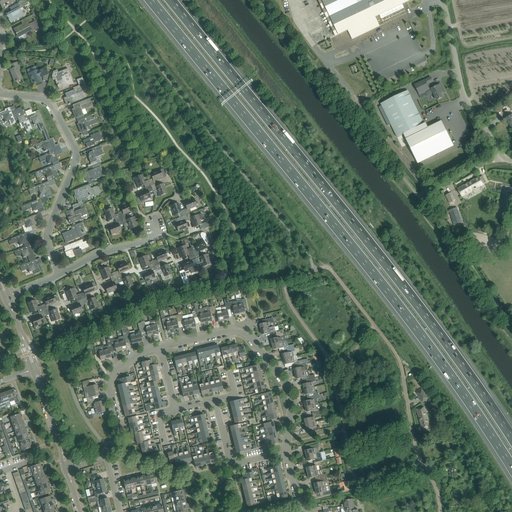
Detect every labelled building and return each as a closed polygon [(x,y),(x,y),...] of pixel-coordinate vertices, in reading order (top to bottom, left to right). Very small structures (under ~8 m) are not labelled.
[(10,23),(23,16),(20,9),(28,4),(25,0),(23,0),(14,5),(10,7),(12,11),(6,14),(6,16),(5,16),(8,19),(8,20),(9,20),(10,23)] [(422,7),(418,0),(319,0),(341,45),(351,41),(355,50),(376,40),(374,36),(379,34),(376,29),(422,7)] [(30,16),(25,19),(21,21),(22,24),(14,29),(20,40),(26,37),(24,34),(35,28),(36,29),(39,27),(36,21),(30,24),(29,25),(28,23),(32,21),(30,16)] [(12,69),(10,70),(15,82),(22,79),(17,67),(19,66),(17,62),(11,65),(12,69)] [(48,74),(46,69),(45,68),(37,71),(36,70),(28,74),(32,84),(40,80),(39,77),(41,76),(42,76),(48,74)] [(62,87),(66,86),(65,84),(68,83),(69,85),(73,83),(68,69),(62,71),(57,73),(59,77),(55,78),(57,85),(57,86),(57,87),(58,88),(59,88),(60,89),(60,88),(61,88),(62,88),(62,87)] [(433,88),(430,83),(433,82),(431,77),(415,85),(420,95),(431,89),(433,88)] [(440,85),(433,88),(431,89),(437,100),(442,97),(441,93),(443,92),(440,85)] [(69,104),(70,103),(84,97),(82,91),(76,94),(74,90),(65,94),(67,97),(64,98),(66,104),(68,103),(69,104)] [(407,90),(381,104),(397,137),(402,134),(414,159),(450,141),(440,121),(426,128),(424,123),(424,124),(407,90)] [(75,111),(72,112),(75,118),(76,118),(80,116),(83,115),(82,110),(85,109),(96,105),(94,100),(91,101),(89,98),(80,102),(77,103),(72,105),(75,111)] [(0,112),(0,118),(0,120),(4,118),(5,121),(4,121),(5,122),(6,122),(9,120),(10,124),(15,122),(15,121),(11,111),(10,108),(6,109),(7,110),(0,112)] [(11,111),(15,121),(18,119),(19,122),(19,123),(19,124),(21,128),(24,127),(26,131),(27,131),(27,132),(32,130),(30,124),(29,122),(27,116),(24,109),(22,110),(21,108),(19,109),(18,108),(11,111)] [(27,116),(29,122),(32,121),(34,124),(33,124),(33,125),(34,124),(37,123),(41,131),(46,129),(38,110),(35,112),(36,113),(27,116)] [(78,123),(77,124),(81,133),(82,133),(86,131),(87,130),(90,129),(89,126),(98,122),(95,116),(92,118),(91,115),(87,117),(84,118),(82,118),(83,121),(78,123)] [(87,148),(92,146),(95,144),(94,143),(102,140),(99,132),(90,136),(91,137),(83,141),(84,144),(85,144),(87,148)] [(48,149),(49,153),(56,151),(52,142),(54,141),(52,138),(35,145),(37,150),(43,147),(44,150),(44,152),(45,151),(48,149)] [(104,154),(101,149),(100,146),(91,149),(87,151),(87,152),(87,153),(87,154),(87,155),(88,155),(89,154),(90,156),(88,157),(91,163),(97,161),(95,158),(104,154)] [(115,151),(118,157),(125,154),(122,148),(115,151)] [(56,154),(57,153),(56,151),(49,153),(39,157),(41,162),(47,160),(48,163),(47,163),(48,164),(49,164),(49,163),(52,162),(53,165),(55,165),(59,163),(56,154)] [(105,170),(102,171),(100,167),(101,166),(100,163),(92,167),(93,169),(85,173),(86,176),(86,175),(87,177),(85,178),(86,178),(87,182),(88,182),(89,185),(93,183),(93,182),(97,180),(97,178),(107,174),(105,170)] [(56,168),(55,165),(53,165),(35,172),(37,178),(46,174),(47,177),(47,178),(48,178),(48,177),(51,176),(52,180),(58,177),(55,168),(56,168)] [(148,180),(150,186),(156,183),(155,181),(163,177),(160,170),(150,174),(152,178),(148,180)] [(145,188),(150,186),(148,180),(144,182),(142,175),(134,178),(138,187),(144,185),(145,188)] [(462,196),(482,185),(486,183),(482,176),(479,178),(479,177),(458,189),(462,196)] [(31,188),(28,189),(30,195),(33,193),(39,191),(40,194),(39,194),(40,195),(41,195),(41,194),(44,193),(46,196),(47,196),(52,194),(49,187),(48,185),(49,185),(48,182),(48,181),(31,188)] [(159,196),(167,193),(163,184),(157,186),(156,183),(150,186),(153,191),(154,193),(158,192),(159,196)] [(78,203),(94,197),(101,194),(98,186),(91,188),(89,185),(78,189),(73,191),(75,195),(76,194),(78,199),(76,199),(78,203)] [(151,197),(149,192),(153,191),(150,186),(145,188),(146,191),(138,194),(141,201),(151,197)] [(455,201),(453,197),(451,193),(446,195),(450,203),(455,201)] [(42,201),(41,198),(24,205),(26,210),(32,208),(33,211),(33,212),(35,212),(34,211),(37,210),(38,214),(41,213),(40,213),(45,211),(41,202),(42,201)] [(187,208),(184,210),(186,215),(191,213),(190,209),(196,206),(195,203),(193,199),(184,202),(187,208)] [(119,213),(121,219),(126,217),(125,214),(133,211),(130,203),(121,207),(123,212),(119,213)] [(178,203),(170,206),(174,215),(179,213),(181,217),(186,215),(184,210),(181,211),(178,203)] [(70,210),(65,212),(67,216),(70,214),(71,216),(67,217),(69,221),(68,221),(69,222),(70,224),(75,222),(81,219),(80,217),(87,214),(84,207),(81,209),(80,209),(74,211),(73,209),(70,210)] [(115,215),(112,208),(110,209),(109,207),(103,209),(108,221),(114,218),(115,221),(121,219),(119,213),(115,215)] [(462,222),(457,208),(449,211),(454,225),(462,222)] [(191,213),(186,215),(188,220),(191,219),(194,227),(198,226),(199,225),(201,229),(204,228),(205,228),(209,227),(210,227),(215,225),(214,225),(212,220),(203,223),(201,224),(201,223),(200,220),(201,220),(204,219),(203,217),(203,215),(203,216),(202,214),(201,214),(193,217),(191,213)] [(34,215),(20,221),(22,226),(26,225),(27,227),(26,228),(27,229),(28,229),(28,228),(31,227),(32,230),(33,230),(34,230),(34,229),(38,228),(35,221),(34,219),(36,218),(35,215),(34,215)] [(180,222),(175,224),(178,231),(188,228),(185,221),(188,220),(186,215),(181,217),(178,218),(180,222)] [(130,229),(137,226),(133,217),(127,220),(126,217),(121,219),(123,224),(124,228),(128,226),(130,229)] [(121,231),(119,226),(123,224),(121,219),(115,221),(117,224),(109,227),(112,235),(121,231)] [(66,243),(70,241),(86,234),(82,222),(75,225),(76,228),(62,234),(66,243)] [(11,239),(9,240),(11,245),(13,244),(19,242),(20,244),(19,245),(20,246),(21,246),(21,245),(24,244),(25,247),(31,244),(28,237),(28,236),(29,235),(28,232),(24,233),(11,239)] [(192,251),(194,256),(199,254),(198,251),(206,248),(203,240),(194,244),(196,249),(192,251)] [(89,247),(87,242),(86,241),(75,245),(74,243),(64,247),(65,250),(66,250),(67,251),(65,252),(68,259),(75,256),(82,254),(80,250),(84,248),(85,249),(89,247)] [(25,247),(14,251),(16,256),(22,254),(23,257),(22,257),(23,258),(24,258),(24,257),(27,256),(29,259),(35,257),(31,248),(32,247),(31,244),(25,247)] [(192,251),(191,248),(187,250),(185,245),(178,248),(182,258),(188,255),(189,258),(194,256),(192,251)] [(153,261),(155,266),(160,264),(159,261),(167,258),(164,251),(155,254),(157,259),(153,261)] [(211,267),(212,267),(207,254),(201,257),(199,254),(194,256),(196,261),(197,264),(201,263),(203,266),(199,268),(200,271),(211,267)] [(150,268),(155,266),(153,261),(149,262),(146,256),(139,259),(143,268),(149,265),(150,268)] [(194,268),(192,263),(196,261),(194,256),(189,258),(190,261),(182,264),(185,271),(194,268)] [(25,264),(20,266),(21,270),(23,269),(24,271),(28,269),(29,272),(29,273),(31,273),(30,272),(33,271),(35,274),(41,272),(37,263),(38,262),(37,259),(30,262),(25,264)] [(114,272),(117,278),(122,276),(121,273),(129,270),(126,262),(117,266),(118,271),(114,272)] [(172,276),(171,274),(168,264),(162,267),(160,264),(155,266),(157,271),(161,270),(162,273),(160,273),(163,280),(172,276)] [(155,278),(153,273),(157,271),(155,266),(150,268),(151,271),(143,274),(145,279),(140,281),(141,284),(146,282),(146,283),(147,283),(147,285),(152,283),(151,280),(155,278)] [(111,280),(117,278),(114,272),(110,274),(108,267),(100,270),(104,279),(110,277),(111,280)] [(187,277),(185,271),(184,270),(179,272),(182,279),(187,277)] [(125,288),(133,285),(129,276),(123,278),(122,276),(117,278),(119,283),(120,286),(124,285),(125,288)] [(117,290),(115,285),(119,283),(117,278),(111,280),(112,283),(105,286),(108,293),(117,290)] [(94,291),(93,287),(96,286),(94,282),(91,283),(91,282),(90,282),(91,284),(82,287),(82,286),(81,286),(84,292),(80,294),(82,299),(87,297),(86,294),(94,291)] [(77,301),(82,299),(80,294),(76,295),(73,288),(66,291),(70,301),(76,298),(77,301)] [(42,305),(44,311),(49,309),(48,306),(56,302),(53,295),(44,299),(46,304),(42,305)] [(91,310),(98,307),(95,297),(89,300),(87,297),(82,299),(84,304),(88,303),(91,310)] [(82,311),(80,306),(84,304),(82,299),(77,301),(78,304),(70,307),(73,315),(82,311)] [(236,301),(240,313),(245,312),(244,306),(247,305),(245,299),(241,300),(242,302),(237,304),(237,301),(236,301)] [(38,313),(44,311),(42,305),(38,307),(35,300),(27,303),(31,312),(37,310),(38,313)] [(234,315),(240,313),(236,301),(228,303),(230,310),(233,309),(234,315)] [(227,310),(230,310),(228,303),(225,304),(225,306),(221,307),(221,310),(223,320),(229,319),(227,310)] [(223,320),(221,310),(216,311),(215,306),(211,307),(213,314),(214,317),(217,316),(218,321),(223,320)] [(210,314),(213,314),(211,307),(208,308),(209,311),(204,312),(206,322),(212,320),(210,314)] [(53,321),(60,318),(56,309),(50,311),(49,309),(44,311),(46,316),(50,314),(53,321)] [(206,322),(204,312),(199,313),(198,310),(195,311),(196,318),(199,317),(201,323),(206,322)] [(46,322),(44,317),(46,316),(44,311),(38,313),(40,316),(32,319),(35,326),(46,322)] [(194,318),(196,318),(195,311),(191,312),(193,317),(188,318),(190,328),(196,327),(194,318)] [(190,328),(188,318),(183,319),(182,314),(178,315),(180,322),(183,321),(185,329),(190,328)] [(177,322),(180,322),(178,315),(175,316),(176,319),(171,320),(173,330),(178,328),(177,322)] [(173,330),(171,320),(170,317),(161,319),(163,326),(166,325),(168,331),(173,330)] [(274,326),(275,326),(273,321),(272,318),(262,320),(263,323),(260,324),(261,330),(274,326)] [(154,320),(149,321),(150,325),(153,334),(158,333),(156,326),(159,326),(158,319),(154,320)] [(144,322),(141,323),(143,330),(143,329),(143,332),(146,331),(147,336),(153,334),(150,325),(145,326),(144,322)] [(275,332),(274,330),(275,329),(274,326),(261,330),(262,335),(275,332)] [(127,330),(125,331),(127,337),(130,337),(131,343),(132,344),(137,342),(135,333),(130,334),(129,332),(129,330),(127,330)] [(123,336),(118,338),(119,339),(118,339),(121,350),(127,349),(125,343),(124,338),(127,337),(125,331),(121,332),(123,336)] [(286,341),(282,342),(281,337),(284,337),(283,333),(276,335),(277,338),(271,339),(272,345),(286,341)] [(110,339),(113,351),(116,351),(116,352),(121,350),(118,339),(115,340),(113,338),(110,339)] [(103,346),(106,359),(111,357),(110,352),(113,351),(110,339),(106,339),(108,346),(103,347),(103,346)] [(293,344),(289,346),(286,341),(272,345),(274,350),(283,348),(284,350),(288,350),(294,348),(293,344)] [(237,347),(237,344),(231,346),(234,356),(237,355),(238,359),(240,358),(240,357),(237,347)] [(103,346),(94,348),(96,355),(99,354),(100,360),(106,359),(103,346)] [(235,360),(234,356),(231,346),(226,347),(228,357),(232,356),(233,360),(235,360)] [(229,361),(228,357),(226,347),(221,348),(223,358),(226,357),(227,361),(228,361),(229,361)] [(296,356),(295,352),(294,348),(288,350),(288,352),(282,354),(284,359),(293,357),(296,356)] [(295,374),(305,372),(304,367),(307,366),(306,363),(300,364),(300,367),(294,369),(295,374)] [(147,372),(157,370),(155,365),(152,365),(146,367),(146,370),(142,371),(143,373),(147,372)] [(148,378),(158,375),(157,370),(147,372),(147,375),(143,376),(144,378),(148,377),(148,378)] [(314,374),(309,376),(308,371),(305,372),(295,374),(297,379),(302,378),(302,381),(308,380),(315,378),(314,374)] [(146,384),(156,381),(159,381),(158,375),(148,378),(149,381),(145,382),(145,384),(146,384)] [(304,390),(314,387),(313,383),(316,382),(315,378),(308,380),(309,383),(303,384),(304,390)] [(89,380),(82,382),(84,388),(85,393),(98,390),(96,385),(94,385),(94,382),(90,383),(89,380)] [(199,393),(198,389),(197,383),(193,384),(192,380),(190,381),(191,385),(194,395),(199,393)] [(148,389),(157,387),(156,381),(146,384),(147,386),(143,387),(143,389),(148,388),(148,389)] [(191,385),(188,385),(187,381),(185,382),(186,386),(189,396),(194,395),(191,385)] [(186,386),(183,387),(182,383),(180,383),(183,397),(189,396),(186,386)] [(149,394),(159,392),(157,387),(148,389),(148,392),(144,393),(145,395),(149,394)] [(312,397),(319,395),(318,392),(315,393),(314,387),(304,390),(306,395),(307,395),(307,398),(312,397)] [(422,403),(429,398),(422,388),(416,392),(421,399),(420,399),(422,403)] [(20,402),(18,395),(15,396),(13,390),(6,392),(10,402),(14,401),(15,403),(20,402)] [(98,390),(85,393),(86,398),(87,401),(94,400),(99,399),(98,396),(99,395),(98,390)] [(5,404),(10,402),(6,392),(0,394),(0,396),(1,400),(0,400),(0,404),(1,408),(6,407),(5,404)] [(150,399),(160,397),(159,392),(149,394),(150,397),(146,398),(146,400),(150,399)] [(317,399),(319,398),(319,395),(312,397),(312,399),(304,401),(305,407),(318,404),(317,399)] [(161,402),(160,397),(150,399),(151,402),(147,403),(147,406),(154,404),(161,402)] [(240,401),(244,400),(244,398),(230,402),(231,407),(241,405),(240,401)] [(94,400),(87,401),(88,405),(92,404),(94,408),(104,406),(102,401),(99,401),(99,399),(94,400)] [(242,410),(241,407),(245,406),(245,404),(241,405),(231,407),(232,413),(242,410)] [(323,412),(322,409),(322,407),(318,404),(305,407),(307,412),(312,411),(312,414),(316,413),(323,412)] [(95,413),(92,414),(93,418),(100,416),(99,413),(105,412),(104,406),(94,408),(95,413)] [(429,427),(424,407),(417,409),(422,429),(429,427)] [(242,412),(246,411),(249,410),(248,408),(246,409),(242,410),(232,413),(233,418),(243,416),(243,415),(242,412)] [(12,422),(21,418),(20,415),(22,415),(21,413),(16,415),(11,416),(10,417),(12,422)] [(235,423),(240,422),(245,421),(244,417),(248,416),(247,414),(243,415),(243,416),(233,418),(235,423)] [(13,427),(24,423),(24,421),(22,422),(21,418),(12,422),(13,427)] [(264,429),(274,427),(273,422),(263,424),(264,427),(260,428),(260,430),(264,429)] [(310,432),(316,431),(320,430),(320,426),(317,427),(315,422),(306,424),(307,430),(310,429),(310,432)] [(15,432),(25,428),(24,425),(25,425),(24,423),(13,427),(15,432)] [(265,434),(275,432),(274,427),(264,429),(265,432),(261,433),(259,434),(259,436),(265,434)] [(17,437),(28,433),(27,431),(26,431),(25,428),(15,432),(17,437)] [(267,440),(277,437),(275,432),(265,434),(266,437),(262,438),(263,441),(267,440)] [(18,441),(28,438),(27,435),(28,434),(28,433),(17,437),(14,437),(16,442),(18,441)] [(264,446),(278,443),(277,437),(267,440),(268,443),(264,444),(264,446)] [(20,446),(31,442),(30,440),(29,441),(28,438),(18,441),(20,446)] [(20,446),(22,451),(32,448),(31,447),(30,444),(32,444),(31,442),(20,446)] [(319,453),(319,452),(320,451),(319,447),(318,444),(310,446),(311,449),(305,450),(306,456),(319,453)] [(321,461),(322,460),(320,453),(319,453),(306,456),(308,461),(313,460),(314,463),(321,461)] [(307,473),(317,471),(316,466),(322,465),(321,461),(314,463),(315,466),(306,468),(307,473)] [(30,472),(43,467),(42,466),(41,467),(40,464),(40,463),(30,467),(32,471),(30,472)] [(34,476),(43,473),(42,470),(44,470),(43,467),(30,472),(32,476),(33,475),(34,476)] [(326,474),(323,475),(322,470),(317,471),(307,473),(309,478),(320,476),(320,479),(327,477),(326,474)] [(36,481),(46,477),(46,476),(45,476),(43,473),(34,476),(36,481)] [(93,488),(105,485),(103,479),(98,480),(97,475),(91,477),(93,488)] [(37,486),(47,482),(46,480),(47,479),(46,477),(36,481),(37,486)] [(329,485),(328,481),(327,477),(320,479),(321,482),(314,483),(315,489),(329,485)] [(39,491),(50,487),(49,485),(48,486),(47,482),(37,486),(39,491)] [(96,498),(101,497),(102,496),(101,494),(106,492),(105,485),(93,488),(95,496),(91,497),(92,499),(96,498)] [(331,494),(330,490),(329,485),(315,489),(317,494),(324,492),(324,496),(331,494)] [(41,496),(44,495),(50,492),(49,489),(50,489),(50,487),(39,491),(37,491),(38,493),(37,495),(38,497),(41,495),(41,496)] [(277,497),(273,498),(273,501),(287,497),(286,492),(276,494),(277,497)] [(172,503),(185,500),(184,497),(186,497),(185,495),(174,498),(175,501),(172,502),(172,503)] [(42,504),(51,501),(50,498),(51,497),(51,496),(40,499),(42,504)] [(108,498),(102,499),(101,497),(96,498),(92,499),(89,500),(90,503),(97,501),(99,508),(110,505),(108,498)] [(43,509),(54,505),(54,504),(52,504),(51,501),(42,504),(43,509)]
